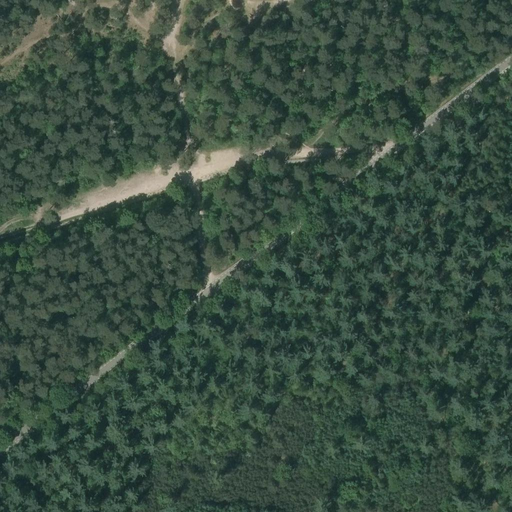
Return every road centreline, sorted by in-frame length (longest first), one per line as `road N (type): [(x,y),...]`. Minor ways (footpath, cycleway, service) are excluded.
road 1 (unclassified): [(0,449),(511,58)]
road 2 (track): [(304,151),(362,103),(445,77)]
